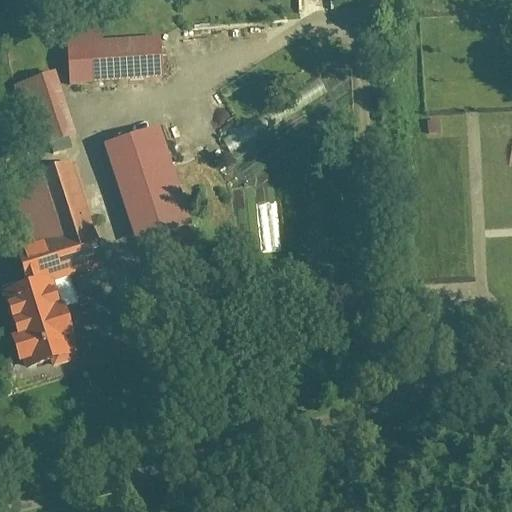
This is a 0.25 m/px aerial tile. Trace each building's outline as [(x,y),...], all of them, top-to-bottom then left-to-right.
[(98,26),(64,28),(68,83),(159,78),(156,40),(99,44),(98,26)] [(71,135),(49,74),(9,89),(30,149),(71,135)] [(154,131),(101,148),(132,245),(186,228),(154,131)] [(4,183),(25,247),(90,226),(70,163),(4,183)] [(25,247),(13,251),(25,289),(48,281),(102,264),(90,226),(25,247)] [(162,251),(202,237),(199,229),(159,243),(162,251)] [(167,264),(205,251),(201,239),(162,252),(167,264)] [(489,277),(433,282),(437,318),(492,313),(489,277)] [(22,361),(25,370),(47,363),(49,369),(73,361),(48,281),(25,289),(0,296),(0,305),(11,340),(6,342),(13,363),(22,361)]
